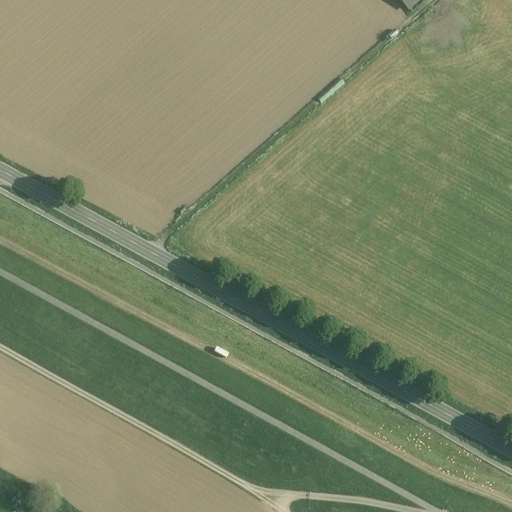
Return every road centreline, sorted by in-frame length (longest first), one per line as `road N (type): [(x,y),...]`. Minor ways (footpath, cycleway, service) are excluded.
road 1 (secondary): [(511,451),(0,171)]
road 2 (track): [(0,245),(445,480),(511,506)]
road 3 (track): [(135,263),(436,0)]
road 4 (track): [(0,345),(287,511)]
road 5 (track): [(245,489),(398,511)]
